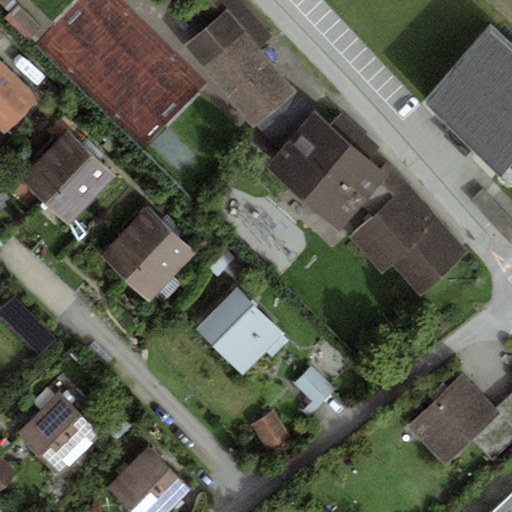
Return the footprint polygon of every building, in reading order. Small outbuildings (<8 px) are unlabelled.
[(31,41),(43,29),(14,0),(0,0),(0,2),(13,15),(9,19),(31,41)] [(226,14),(183,49),(247,128),(290,93),(226,14)] [(511,164),(511,47),(492,30),(429,103),(507,170),(511,164)] [(34,93),(0,61),(0,126),(1,127),(34,93)] [(383,176),(310,112),(262,166),(335,230),(383,176)] [(112,177),(65,130),(19,175),(67,222),(112,177)] [(461,255),(402,189),(350,235),(381,269),(392,260),(421,291),(461,255)] [(151,205),(102,252),(148,299),(197,253),(151,205)] [(237,288),(197,329),(242,374),(283,333),(237,288)] [(17,298),(0,315),(41,356),(59,339),(17,298)] [(296,383),(316,407),(335,391),(315,367),(296,383)] [(498,416),(460,377),(408,426),(447,466),(498,416)] [(62,383),(16,423),(64,478),(110,438),(62,383)] [(511,395),(500,407),(511,419),(511,395)] [(277,411),(253,423),(267,451),(291,440),(277,411)] [(148,451),(107,494),(125,511),(172,511),(192,492),(148,451)] [(0,458),(0,496),(20,474),(1,457),(0,458)] [(511,511),(511,498),(495,511),(511,511)]
